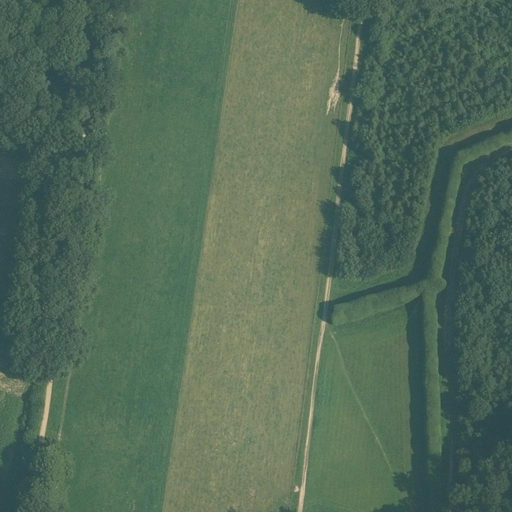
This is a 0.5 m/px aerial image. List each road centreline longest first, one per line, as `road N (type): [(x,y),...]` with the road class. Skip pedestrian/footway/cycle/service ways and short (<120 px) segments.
road 1 (track): [(106,0),(28,511)]
road 2 (track): [(363,0),(324,313)]
road 3 (track): [(324,313),(299,511)]
